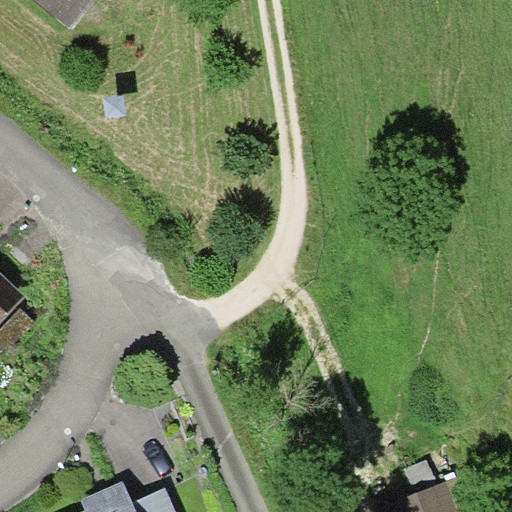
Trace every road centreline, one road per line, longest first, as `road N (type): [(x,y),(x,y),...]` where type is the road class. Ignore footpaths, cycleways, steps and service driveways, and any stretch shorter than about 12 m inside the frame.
road 1 (track): [(269,0),(295,180),(295,235),(280,272),(180,347)]
road 2 (residential): [(110,313),(161,329),(190,357),(256,511)]
road 3 (residential): [(0,142),(81,204),(110,313)]
road 4 (residential): [(110,313),(64,430),(0,488)]
